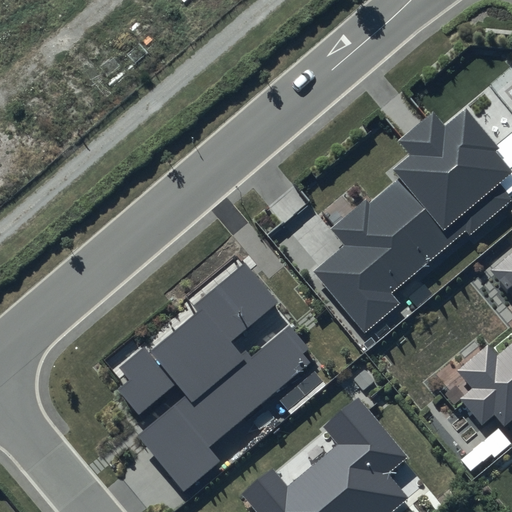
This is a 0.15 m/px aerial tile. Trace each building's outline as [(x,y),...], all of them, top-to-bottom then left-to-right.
[(45,0),(0,0),(0,50),(5,56),(53,8),(45,0)] [(181,38),(158,12),(35,119),(57,145),(181,38)] [(460,111),(439,130),(428,118),(400,144),(408,153),(389,170),(395,177),(331,234),(343,247),(310,277),(362,335),(399,302),(394,296),(496,205),(490,198),(511,177),(511,143),(506,136),(493,148),(460,111)] [(511,299),(511,340),(497,352),(490,343),(445,380),(477,420),(485,413),(498,430),(511,418),(511,250),(488,270),(511,299)] [(134,436),(182,493),(213,467),(215,446),(266,404),(289,406),(322,379),(279,327),(247,354),(235,340),(275,308),(239,264),(185,309),(190,316),(150,349),(145,344),(112,371),(124,384),(115,391),(145,427),(134,436)] [(254,511),(407,511),(416,505),(394,475),(406,467),(356,399),(320,426),(335,447),(283,485),(274,474),(243,497),(254,511)]
